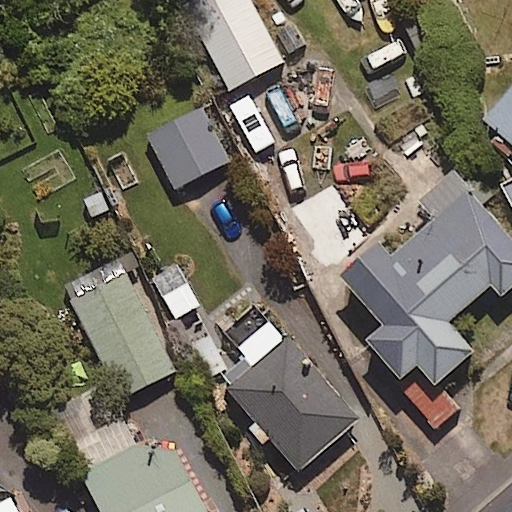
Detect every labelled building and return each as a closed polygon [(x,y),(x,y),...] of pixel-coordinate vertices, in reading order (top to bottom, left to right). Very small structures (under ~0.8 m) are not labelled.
[(188,0),(233,85),(282,59),(251,0),(188,0)] [(511,207),(511,86),(483,119),(511,145),(511,177),(497,194),(511,207)] [(176,186),(229,160),(203,107),(150,133),(176,186)] [(501,292),(511,283),(511,239),(453,169),(419,198),(436,218),(400,248),(388,233),(341,272),(384,323),(367,337),(400,375),(418,360),(435,381),(473,349),(447,318),(491,281),(501,292)] [(121,396),(174,369),(123,271),(71,299),(121,396)] [(227,388),(251,417),(244,423),(266,448),(273,442),(299,473),(362,420),(289,334),(227,388)] [(212,511),(173,435),(150,447),(147,440),(134,447),(120,419),(79,440),(94,468),(83,474),(102,511),(212,511)] [(17,511),(9,497),(0,502),(0,511),(17,511)]
